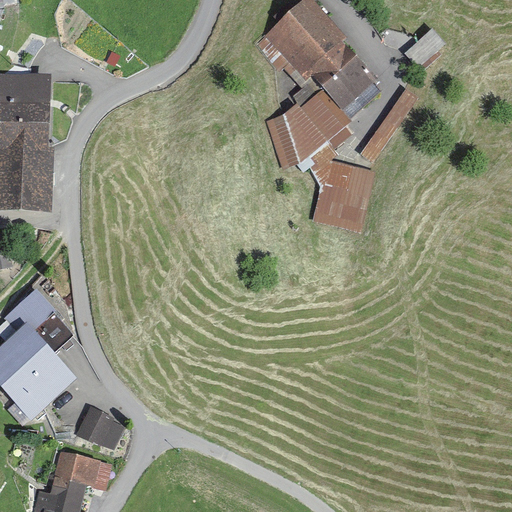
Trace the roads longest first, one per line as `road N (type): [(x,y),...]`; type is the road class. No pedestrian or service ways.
road 1 (residential): [(218,0),(200,46),(175,70),(103,101),(78,148),(71,211),(84,321),(125,400),(166,429)]
road 2 (track): [(166,429),(325,511)]
